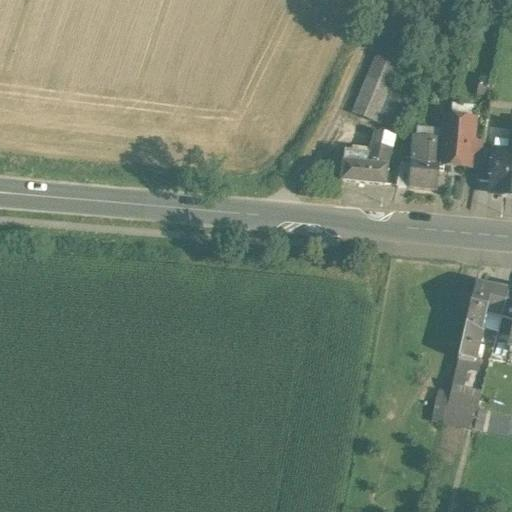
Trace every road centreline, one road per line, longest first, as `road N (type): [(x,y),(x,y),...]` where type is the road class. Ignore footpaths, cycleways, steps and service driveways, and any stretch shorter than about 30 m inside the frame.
road 1 (secondary): [(511,240),(0,196)]
road 2 (track): [(260,217),(268,197),(315,148),(381,0)]
